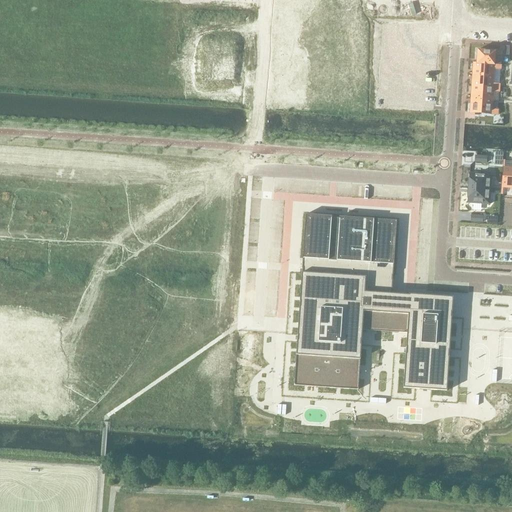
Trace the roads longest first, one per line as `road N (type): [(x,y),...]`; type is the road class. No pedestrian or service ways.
road 1 (residential): [(447,181),(253,168),(267,0)]
road 2 (residential): [(447,181),(441,274),(511,278)]
road 3 (residential): [(456,22),(447,181)]
